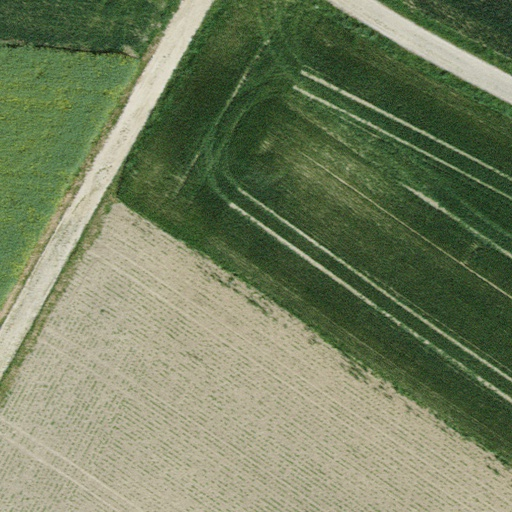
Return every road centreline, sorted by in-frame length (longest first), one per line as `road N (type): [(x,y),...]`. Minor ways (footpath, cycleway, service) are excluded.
road 1 (track): [(0,340),(204,0)]
road 2 (track): [(338,0),(511,94)]
